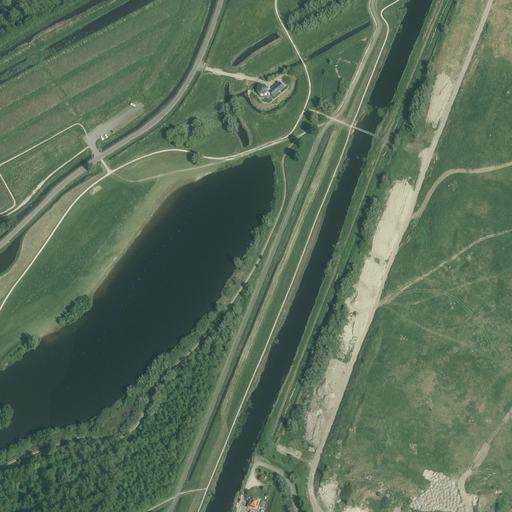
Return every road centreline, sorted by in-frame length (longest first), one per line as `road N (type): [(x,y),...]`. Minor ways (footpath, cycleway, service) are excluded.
road 1 (unknown): [(370,0),(376,26),(336,112),(285,155),(280,213),(262,253),(204,339),(169,371),(136,428),(122,438),(48,448),(0,469)]
road 2 (track): [(313,465),(283,450),(272,434),(445,0)]
road 3 (unclassified): [(0,246),(72,176),(171,106),(221,0)]
